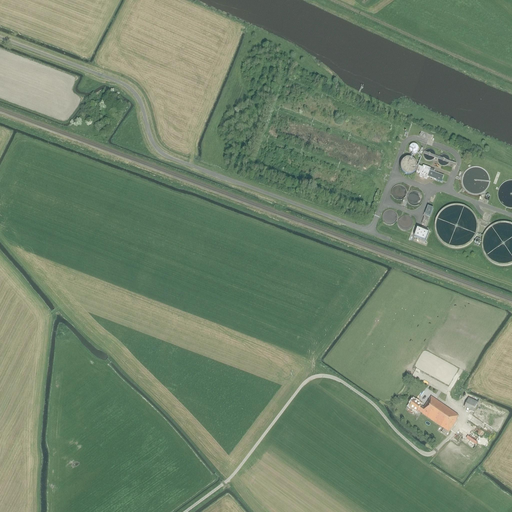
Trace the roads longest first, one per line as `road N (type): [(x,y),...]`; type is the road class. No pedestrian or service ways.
road 1 (unclassified): [(390,240),(167,156),(124,84),(0,37)]
road 2 (track): [(511,284),(390,240)]
